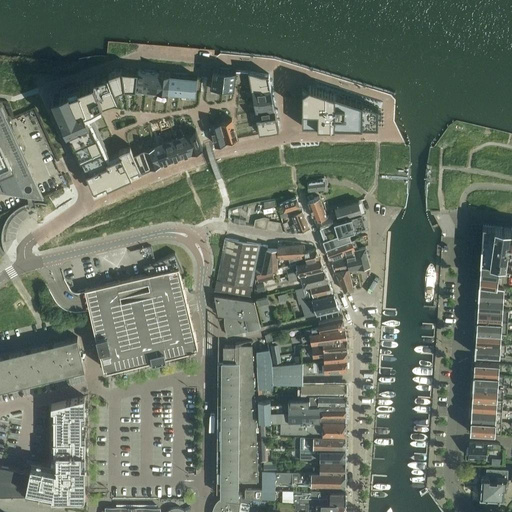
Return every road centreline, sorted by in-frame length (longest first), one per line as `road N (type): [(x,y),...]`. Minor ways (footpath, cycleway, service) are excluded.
road 1 (residential): [(467,511),(449,483),(462,212)]
road 2 (residential): [(93,205),(239,147),(317,133),(379,135)]
road 3 (residential): [(355,511),(356,331),(347,310)]
road 4 (tertiary): [(24,265),(167,232),(191,239)]
road 5 (tertiary): [(207,376),(204,266),(191,239)]
road 6 (residential): [(0,345),(80,327),(95,382)]
road 7 (tertiary): [(202,511),(207,376)]
road 8 (residential): [(347,310),(368,303),(374,288),(378,226),(367,196)]
road 9 (residential): [(95,382),(111,395),(207,376)]
